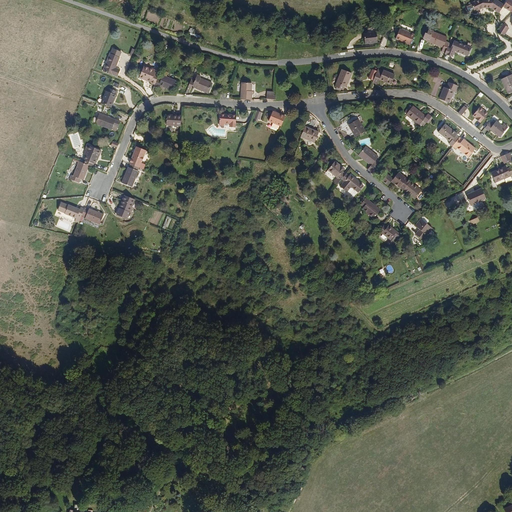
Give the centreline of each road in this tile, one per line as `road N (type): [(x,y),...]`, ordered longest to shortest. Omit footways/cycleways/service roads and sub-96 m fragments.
road 1 (residential): [(511,114),(468,76),(412,54),(266,63),(224,57),(60,0)]
road 2 (residential): [(107,183),(135,120),(163,100),(319,102)]
road 3 (residential): [(319,102),(398,95),(433,102),(494,150),(511,143)]
road 4 (residential): [(411,209),(345,151),(319,102)]
